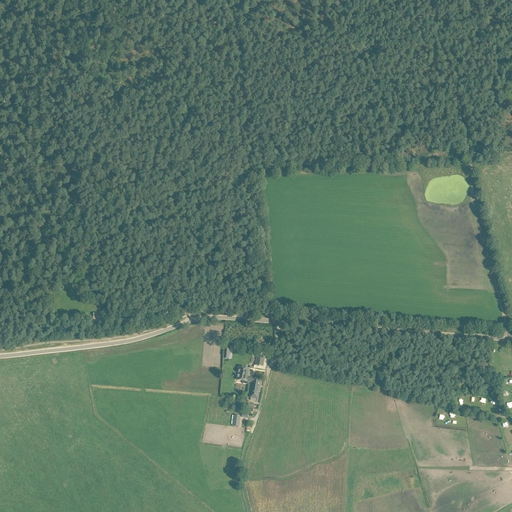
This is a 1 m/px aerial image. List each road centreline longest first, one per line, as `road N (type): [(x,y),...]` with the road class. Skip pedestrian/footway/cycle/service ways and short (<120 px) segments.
road 1 (track): [(508,338),(437,17)]
road 2 (unclassified): [(278,321),(195,319),(124,341),(0,356)]
road 3 (unclassified): [(278,321),(511,338)]
road 4 (track): [(278,321),(242,464),(249,511)]
